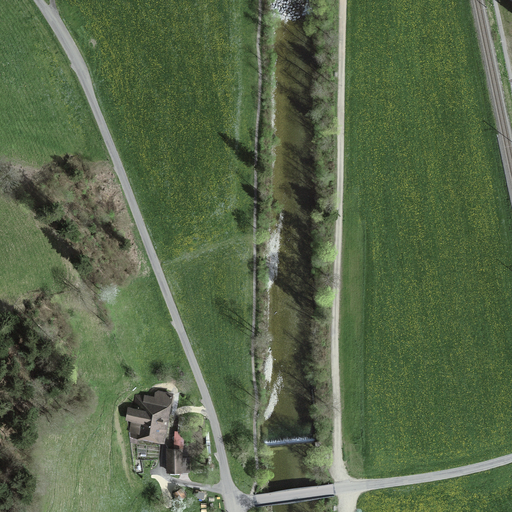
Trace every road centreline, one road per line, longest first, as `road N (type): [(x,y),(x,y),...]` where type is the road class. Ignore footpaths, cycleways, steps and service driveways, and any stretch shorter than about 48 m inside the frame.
road 1 (unclassified): [(36,0),(77,60),(201,383),(228,500),(260,498)]
road 2 (unclassified): [(511,456),(455,473),(260,498)]
